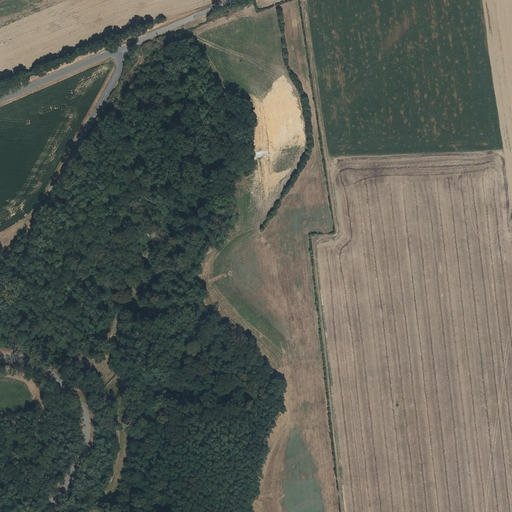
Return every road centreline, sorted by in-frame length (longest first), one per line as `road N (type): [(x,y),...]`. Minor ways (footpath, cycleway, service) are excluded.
road 1 (track): [(343,511),(314,251),(338,230),(303,0)]
road 2 (unclassified): [(0,297),(111,87),(120,49)]
road 3 (unclassified): [(39,511),(82,460),(87,418),(44,367),(0,357)]
road 4 (unclassified): [(120,49),(0,99)]
road 5 (unclassified): [(233,0),(120,49)]
